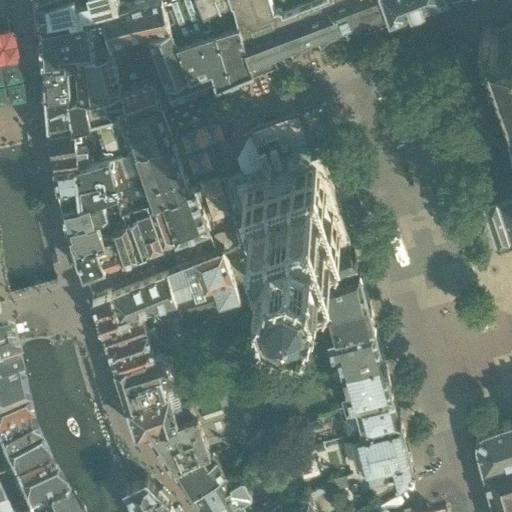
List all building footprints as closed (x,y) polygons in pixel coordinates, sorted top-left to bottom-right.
[(44,19),(43,18),(71,13),(92,8),(91,5),(106,0),(24,0),(8,4),(12,24),(44,19)] [(153,29),(170,24),(160,0),(125,0),(103,6),(99,7),(110,41),(148,29),(149,33),(150,35),(154,33),(153,29)] [(160,0),(170,24),(173,32),(175,31),(191,72),(210,65),(216,80),(232,73),(210,10),(204,12),(199,0),(160,0)] [(199,0),(204,12),(210,10),(233,3),(254,65),(278,55),(277,55),(278,54),(277,53),(285,49),(303,42),(303,43),(312,39),(330,32),(339,29),(339,28),(357,21),(357,22),(365,19),(366,21),(378,16),(390,11),(386,0),(199,0)] [(386,0),(390,11),(405,6),(404,5),(405,4),(404,3),(402,3),(401,0),(386,0)] [(233,3),(210,10),(232,73),(253,64),(254,65),(233,3)] [(43,18),(44,19),(12,24),(14,33),(3,35),(6,49),(42,42),(43,44),(42,44),(42,46),(43,45),(44,59),(66,54),(66,53),(112,50),(110,41),(99,7),(92,8),(71,13),(43,18)] [(511,20),(492,27),(490,21),(482,24),(483,30),(477,32),(480,41),(488,38),(490,39),(492,46),(491,48),(484,50),(486,58),(494,56),(496,56),(500,67),(498,69),(497,73),(497,74),(500,76),(502,76),(509,94),(508,95),(507,100),(510,103),(511,103),(511,104),(511,175),(510,175),(509,175),(509,176),(508,176),(507,179),(490,185),(489,184),(486,184),(486,183),(485,183),(485,184),(484,184),(483,186),(483,188),(483,189),(485,190),(487,191),(493,207),(490,211),(490,212),(494,214),(498,224),(497,224),(497,226),(495,227),(497,231),(499,230),(500,232),(504,231),(503,229),(511,225),(511,20)] [(154,33),(150,35),(165,73),(168,81),(191,72),(175,31),(173,32),(170,24),(153,29),(154,33)] [(66,54),(67,70),(68,82),(119,72),(112,50),(66,53),(66,54)] [(45,72),(67,70),(66,54),(44,59),(45,72)] [(191,72),(168,81),(174,97),(193,89),(193,90),(200,87),(216,80),(210,65),(191,72)] [(45,91),(46,91),(69,88),(68,82),(67,70),(45,72),(45,89),(46,90),(45,91)] [(71,118),(72,124),(85,122),(98,120),(130,111),(122,86),(119,72),(68,82),(69,88),(70,103),(71,118)] [(122,86),(130,111),(161,101),(153,77),(122,86)] [(46,91),(45,91),(46,90),(45,89),(16,96),(19,108),(47,103),(47,106),(70,103),(69,88),(46,91)] [(85,122),(88,142),(90,156),(104,155),(173,132),(165,112),(161,102),(163,101),(162,101),(161,101),(130,111),(98,120),(85,122)] [(70,103),(47,106),(47,103),(19,108),(21,118),(22,126),(48,120),(49,122),(71,118),(70,103)] [(49,126),(30,129),(30,141),(31,151),(48,149),(48,148),(53,147),(88,142),(85,122),(72,124),(49,127),(49,126)] [(74,158),(78,179),(82,195),(114,188),(122,207),(134,203),(148,198),(162,193),(190,182),(173,132),(104,155),(90,156),(74,158)] [(53,147),(48,148),(48,149),(31,151),(34,165),(55,161),(74,158),(90,156),(88,142),(53,147)] [(268,246),(293,238),(312,232),(331,226),(342,222),(318,148),(244,172),(263,230),(268,246)] [(74,158),(55,161),(34,165),(39,191),(60,186),(59,183),(78,179),(74,158)] [(59,183),(60,186),(39,191),(43,208),(47,223),(68,218),(68,217),(84,213),(85,217),(91,216),(92,220),(109,215),(112,222),(125,217),(122,207),(114,188),(82,195),(78,179),(59,183)] [(193,181),(190,182),(162,193),(177,236),(210,224),(203,204),(202,205),(193,181)] [(162,193),(148,198),(163,241),(177,236),(162,193)] [(134,203),(138,213),(150,246),(163,241),(148,198),(134,203)] [(68,217),(68,218),(47,223),(53,248),(48,250),(57,281),(57,282),(78,277),(86,275),(125,260),(124,256),(115,232),(112,222),(109,215),(92,220),(91,216),(85,217),(84,213),(68,217)] [(138,213),(125,217),(137,251),(150,246),(138,213)] [(125,217),(112,222),(115,232),(124,256),(137,251),(125,217)] [(334,235),(331,226),(312,232),(315,241),(334,235)] [(249,269),(250,269),(253,267),(254,271),(255,271),(262,292),(283,286),(277,266),(273,267),(261,231),(239,239),(249,269)] [(312,232),(293,238),(296,247),(292,249),(302,279),(357,260),(348,231),(334,235),(315,241),(312,232)] [(185,308),(186,311),(219,302),(241,296),(224,245),(221,246),(219,246),(219,247),(168,266),(181,305),(184,303),(186,308),(185,308)] [(154,322),(181,313),(186,311),(185,308),(186,308),(184,303),(181,305),(168,266),(122,284),(112,288),(117,304),(123,301),(129,318),(150,311),(154,322)] [(311,312),(322,309),(367,295),(360,268),(309,284),(311,292),(306,294),(311,312)] [(0,296),(9,295),(6,275),(0,275),(0,296)] [(57,282),(62,300),(83,294),(78,277),(57,282)] [(301,286),(289,290),(292,299),(304,296),(301,286)] [(67,318),(89,312),(98,309),(98,310),(117,304),(112,288),(94,295),(93,291),(85,293),(83,294),(62,300),(67,318)] [(297,346),(329,336),(375,323),(373,315),(373,313),(372,313),(367,295),(322,309),(325,320),(301,328),(302,332),(294,335),(297,346)] [(89,312),(94,330),(105,327),(129,318),(123,301),(117,304),(98,310),(98,309),(89,312)] [(105,327),(94,330),(80,334),(83,345),(108,338),(109,340),(155,325),(154,322),(150,311),(129,318),(105,327)] [(89,312),(67,318),(71,337),(80,334),(94,330),(89,312)] [(88,360),(112,352),(113,352),(159,337),(186,328),(181,313),(154,322),(155,325),(109,340),(108,338),(83,345),(88,360)] [(334,370),(343,367),(384,357),(383,355),(381,350),(382,350),(381,348),(375,326),(376,326),(375,323),(329,336),(333,350),(329,352),(334,370)] [(116,364),(117,365),(92,373),(98,392),(123,384),(122,383),(169,366),(165,354),(192,345),(186,328),(159,337),(162,348),(116,364)] [(117,365),(116,364),(162,348),(159,337),(113,352),(112,352),(88,360),(92,373),(117,365)] [(0,366),(19,361),(16,343),(0,347),(0,366)] [(128,467),(163,451),(172,465),(191,455),(192,454),(227,441),(229,441),(297,419),(277,351),(188,380),(194,397),(198,411),(160,426),(159,421),(146,425),(138,429),(137,428),(136,424),(113,435),(113,437),(128,467)] [(343,388),(347,404),(393,391),(392,388),(386,367),(387,366),(386,364),(385,364),(384,359),(385,359),(384,357),(343,367),(348,386),(343,388)] [(0,366),(0,384),(23,378),(19,361),(0,366)] [(122,383),(123,384),(98,392),(104,410),(129,402),(176,385),(169,366),(122,383)] [(0,384),(0,400),(27,392),(23,378),(0,384)] [(106,417),(113,435),(136,424),(137,428),(138,429),(146,425),(159,421),(160,426),(183,417),(198,411),(194,397),(190,399),(183,402),(177,384),(176,385),(129,402),(128,402),(104,410),(106,417)] [(347,433),(357,431),(364,429),(400,419),(393,391),(347,404),(339,406),(347,433)] [(0,427),(32,416),(27,392),(0,400),(0,427)] [(0,427),(0,452),(3,459),(39,444),(35,434),(32,416),(0,427)] [(364,429),(357,431),(365,466),(366,466),(373,496),(397,479),(398,481),(410,473),(414,465),(413,465),(400,419),(364,429)] [(477,443),(483,468),(511,460),(511,420),(492,427),(483,431),(481,431),(480,433),(479,434),(478,436),(477,438),(477,440),(477,441),(477,443)] [(193,486),(194,488),(226,469),(238,460),(227,441),(192,454),(191,455),(172,465),(178,472),(183,469),(185,471),(194,486),(193,486)] [(3,459),(9,471),(24,465),(23,463),(44,455),(39,444),(3,459)] [(9,471),(16,488),(52,471),(44,455),(23,463),(24,465),(9,471)] [(511,460),(483,468),(495,508),(511,503),(511,460)] [(255,511),(257,511),(253,502),(248,505),(242,495),(252,489),(253,486),(245,473),(242,472),(232,478),(226,469),(194,488),(195,488),(209,511),(255,511)] [(16,488),(21,498),(57,482),(52,471),(16,488)] [(126,482),(135,498),(159,486),(148,473),(126,482)] [(338,477),(340,485),(346,484),(344,476),(338,477)] [(323,484),(329,504),(341,501),(335,477),(323,484)] [(57,482),(21,498),(26,511),(59,511),(70,508),(72,507),(57,482)] [(135,498),(142,511),(149,511),(171,502),(159,486),(135,498)] [(285,494),(290,502),(300,497),(295,489),(285,494)] [(290,502),(285,506),(288,511),(321,511),(309,491),(300,497),(290,502)] [(192,511),(196,511),(186,493),(182,496),(183,500),(173,505),(171,502),(149,511),(192,511)] [(273,511),(285,506),(280,497),(257,511),(255,511),(273,511)] [(343,505),(344,511),(348,511),(354,509),(354,505),(348,502),(343,505)] [(511,511),(511,503),(495,508),(495,511),(511,511)]
